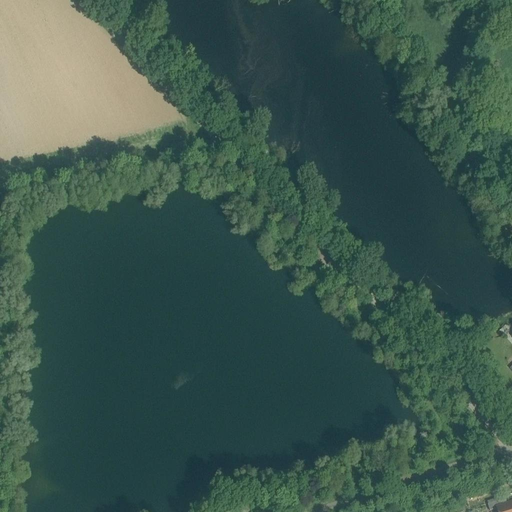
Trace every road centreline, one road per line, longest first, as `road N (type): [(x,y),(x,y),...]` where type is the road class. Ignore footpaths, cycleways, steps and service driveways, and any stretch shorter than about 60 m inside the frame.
road 1 (unclassified): [(511,445),(87,0)]
road 2 (residential): [(511,448),(317,511)]
